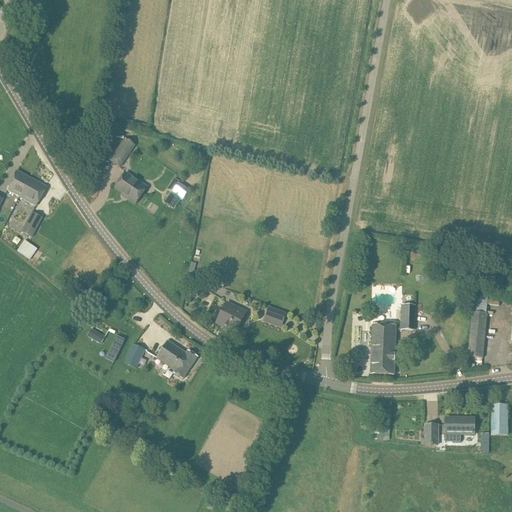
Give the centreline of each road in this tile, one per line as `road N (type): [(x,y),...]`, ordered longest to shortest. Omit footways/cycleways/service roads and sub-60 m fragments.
road 1 (tertiary): [(0,70),(82,203),(165,306),(209,342),(328,383)]
road 2 (unclassified): [(328,383),(328,324),(386,0)]
road 3 (tertiary): [(328,383),(390,392),(511,379)]
